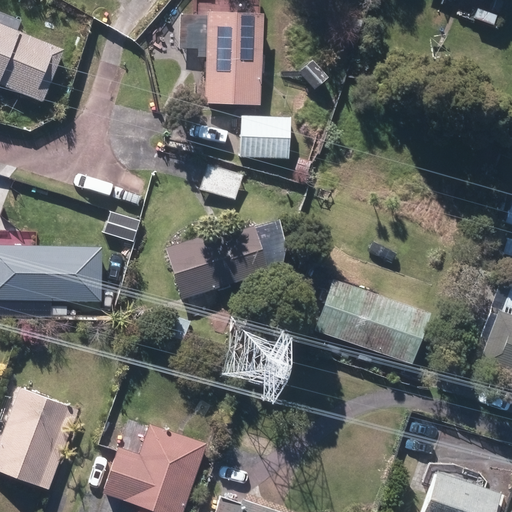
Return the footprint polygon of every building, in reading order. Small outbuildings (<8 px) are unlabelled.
[(256,106),(258,19),(204,18),(202,105),(256,106)] [(59,52),(0,27),(0,88),(37,104),(59,52)] [(241,120),(238,159),(282,162),(284,122),(241,120)] [(202,164),(195,191),(232,200),(239,174),(202,164)] [(162,250),(178,301),(263,276),(250,231),(217,240),(215,235),(162,250)] [(0,248),(0,301),(98,303),(99,250),(0,248)] [(329,286),(312,332),(405,365),(422,318),(329,286)] [(511,322),(495,316),(477,366),(511,378),(511,322)] [(0,439),(0,474),(46,491),(75,413),(18,392),(0,439)] [(136,511),(180,511),(203,447),(147,428),(137,458),(116,450),(100,496),(138,508),(136,511)] [(433,477),(420,511),(487,511),(492,499),(433,477)] [(268,511),(240,502),(236,511),(268,511)]
